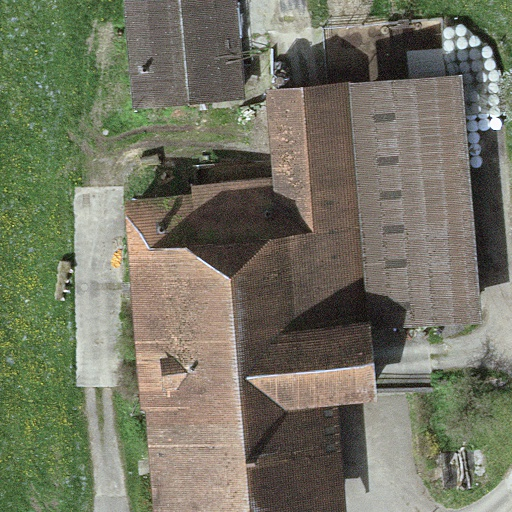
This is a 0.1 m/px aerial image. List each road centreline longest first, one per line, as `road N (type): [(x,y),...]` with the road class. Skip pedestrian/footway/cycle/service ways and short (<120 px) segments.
road 1 (track): [(109,511),(94,149)]
road 2 (track): [(511,351),(381,372)]
